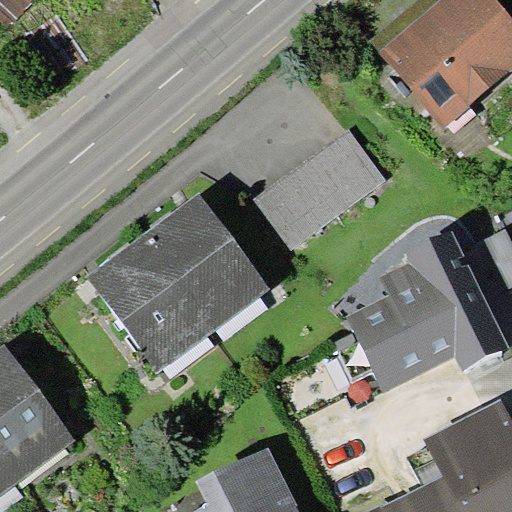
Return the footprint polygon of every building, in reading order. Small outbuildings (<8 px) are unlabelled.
[(497,0),(435,0),(377,48),(443,127),(511,70),(511,17),(509,14),(497,0)] [(511,0),(497,0),(509,14),(511,11),(511,0)] [(349,130),(254,200),(290,249),(386,179),(349,130)] [(199,193),(144,235),(217,330),(272,289),(199,193)] [(511,241),(506,230),(462,252),(486,299),(511,286),(511,241)] [(462,252),(452,231),(406,253),(410,262),(382,276),(390,294),(346,315),(384,392),(457,356),(464,371),(510,349),(486,299),(462,252)] [(162,372),(217,330),(144,235),(89,277),(162,372)] [(4,346),(0,348),(0,455),(20,483),(76,441),(4,346)] [(424,439),(443,475),(461,511),(511,511),(511,419),(502,400),(424,439)] [(269,445),(197,482),(209,505),(195,511),(300,511),(297,506),(299,505),(269,445)] [(0,497),(20,483),(0,455),(0,497)] [(461,511),(443,475),(369,511),(461,511)]
